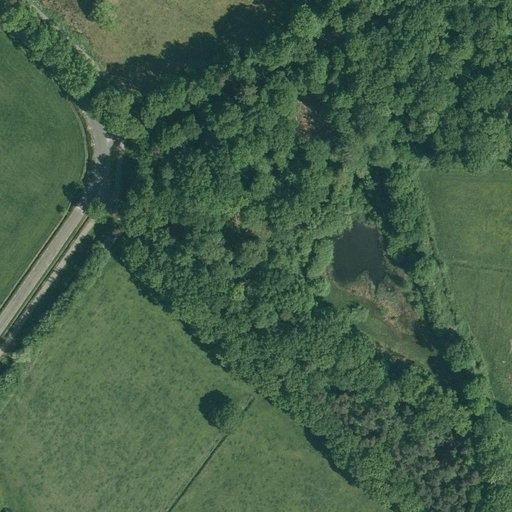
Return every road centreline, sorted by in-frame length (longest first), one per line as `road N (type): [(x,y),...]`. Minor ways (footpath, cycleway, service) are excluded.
road 1 (unclassified): [(426,511),(95,189)]
road 2 (unclassified): [(102,142),(407,0)]
road 3 (tertiary): [(0,329),(95,189)]
road 4 (tertiary): [(102,142),(81,96),(0,15)]
